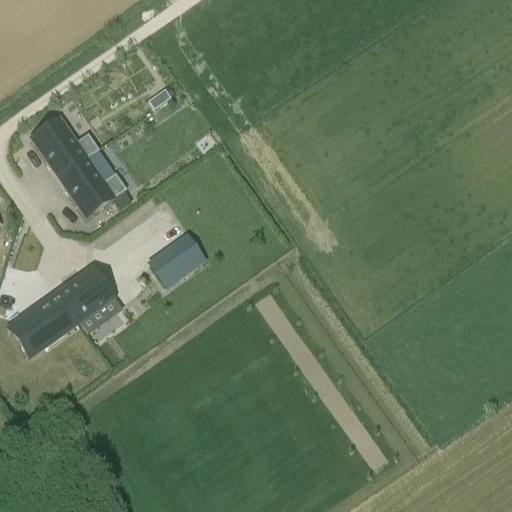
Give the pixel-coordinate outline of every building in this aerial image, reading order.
[(164,94),(148,105),(153,113),(169,101),(164,94)] [(59,122),(34,140),(61,179),(86,161),(86,160),(99,151),(89,137),(76,147),(59,122)] [(86,161),(61,179),(89,219),(111,203),(114,201),(123,194),(127,192),(117,178),(104,187),(86,161)] [(114,201),(111,203),(119,215),(132,206),(123,194),(114,201)] [(202,263),(188,243),(175,252),(189,272),(202,263)] [(56,299),(76,327),(112,302),(92,273),(56,299)] [(56,299),(19,325),(39,354),(76,327),(56,299)]
